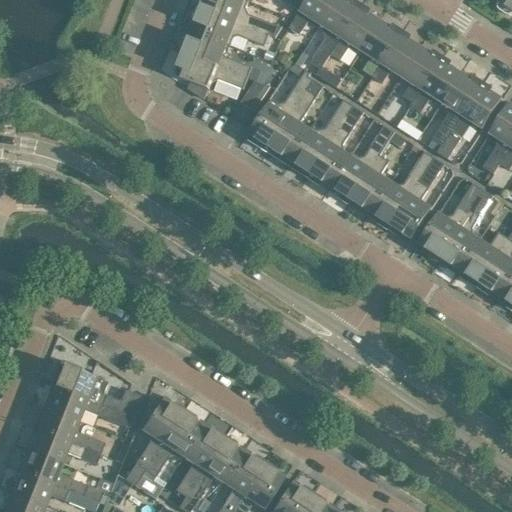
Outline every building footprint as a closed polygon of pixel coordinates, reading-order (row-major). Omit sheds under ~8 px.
[(193,0),(192,3),(264,32),(268,20),(244,11),(241,4),(242,0),(193,0)] [(299,0),(294,8),(284,24),(294,31),(303,18),(313,24),(329,0),(299,0)] [(320,36),(305,59),(315,66),(317,63),(317,64),(325,51),(325,50),(356,2),(353,0),(329,0),(313,24),(318,27),(320,36)] [(511,0),(491,0),(492,4),(494,6),(500,10),(503,11),(507,10),(509,8),(511,9),(511,6),(511,0)] [(356,2),(325,50),(325,51),(334,56),(343,44),(354,51),(356,47),(375,17),(363,9),(364,7),(356,2)] [(184,25),(222,41),(221,41),(225,43),(229,34),(233,32),(260,43),(264,32),(192,3),(188,15),(191,16),(190,19),(191,19),(188,26),(184,25)] [(375,17),(356,47),(365,53),(357,67),(368,73),(397,28),(389,23),(387,25),(375,17)] [(268,20),(264,32),(270,34),(277,24),(268,20)] [(179,36),(175,48),(243,75),(247,63),(220,53),(218,49),(221,41),(222,41),(184,25),(183,26),(187,28),(185,35),(184,35),(183,37),(179,36)] [(397,28),(368,73),(377,79),(386,66),(396,73),(416,43),(404,35),(405,33),(397,28)] [(416,43),(396,73),(406,79),(398,92),(407,98),(408,99),(437,54),(429,49),(428,50),(416,43)] [(262,46),(258,54),(266,58),(270,50),(262,46)] [(175,48),(170,60),(174,61),(173,63),(173,64),(171,69),(173,74),(186,79),(183,85),(199,95),(202,85),(204,86),(207,79),(213,76),(238,86),(243,75),(175,48)] [(276,48),(271,56),(280,61),(285,53),(276,48)] [(407,98),(405,102),(416,108),(423,96),(426,96),(435,102),(456,69),(444,61),(445,59),(437,54),(408,99),(407,98)] [(290,60),(283,65),(296,73),(300,67),(290,60)] [(315,66),(311,71),(332,84),(337,76),(317,64),(317,63),(315,66)] [(242,133),(242,134),(243,135),(245,131),(252,135),(252,136),(254,137),(252,140),(263,147),(302,86),(303,87),(309,77),(308,76),(303,73),(305,70),(300,67),(296,73),(280,99),(272,100),(266,96),(244,130),(242,133)] [(444,109),(428,134),(437,140),(438,141),(477,80),(470,75),(470,70),(458,70),(456,69),(435,102),(443,107),(444,109)] [(249,77),(236,99),(249,107),(259,92),(265,83),(249,77)] [(302,86),(263,147),(273,154),(275,151),(278,153),(278,152),(284,156),(282,160),(283,160),(305,126),(304,126),(295,120),(312,93),(318,83),(309,77),(303,87),(302,86)] [(348,79),(342,90),(352,97),(359,86),(348,79)] [(437,140),(432,149),(443,156),(465,122),(476,129),(497,95),(484,87),(486,85),(477,80),(438,141),(437,140)] [(305,126),(283,160),(283,161),(286,157),(292,161),(292,162),(294,163),(292,167),(303,174),(349,102),(339,96),(320,125),(313,126),(307,122),(304,126),(305,126)] [(491,142),(478,163),(489,170),(495,160),(494,160),(511,132),(511,101),(506,101),(504,99),(484,130),(489,133),(491,142)] [(349,102),(303,174),(313,180),(316,177),(318,179),(318,178),(325,182),(322,186),(323,187),(345,152),(344,152),(339,148),(338,141),(352,119),(359,109),(349,103),(349,102)] [(345,152),(323,187),(324,187),(326,183),(333,187),(332,188),(335,189),(332,193),(343,200),(374,151),(375,152),(384,137),(390,129),(379,122),(359,153),(355,154),(347,148),(344,152),(345,152)] [(401,136),(390,129),(384,137),(395,144),(401,136)] [(511,132),(494,160),(495,160),(504,166),(511,154),(511,132)] [(385,178),(363,213),(364,213),(366,209),(373,214),(375,215),(373,219),(383,226),(415,177),(415,178),(430,155),(419,148),(398,180),(391,182),(385,178)] [(374,151),(343,200),(354,206),(356,203),(358,205),(358,204),(365,208),(363,212),(363,213),(385,178),(375,172),(384,158),(375,152),(374,151)] [(415,177),(383,226),(394,233),(396,229),(399,231),(399,230),(405,234),(403,238),(404,239),(406,235),(407,235),(427,205),(416,198),(425,184),(439,161),(430,155),(415,178),(415,177)] [(479,164),(473,174),(482,179),(488,170),(479,164)] [(414,240),(412,244),(413,244),(415,241),(422,245),(421,245),(424,247),(421,250),(432,257),(478,186),(468,180),(453,202),(447,212),(440,213),(434,209),(414,240)] [(478,186),(432,257),(443,264),(445,261),(447,262),(448,262),(454,266),(452,270),(475,235),(469,232),(467,225),(473,215),(488,192),(478,186)] [(504,235),(472,283),(483,290),(485,287),(488,288),(495,292),(492,296),(493,296),(511,266),(511,259),(509,258),(508,251),(511,243),(511,219),(502,234),(504,235)] [(475,235),(452,270),(453,270),(455,267),(462,271),(464,273),(462,276),(472,283),(504,235),(502,234),(493,228),(485,242),(475,235)] [(511,266),(493,296),(496,293),(502,297),(504,299),(502,302),(511,308),(511,266)] [(58,356),(52,373),(55,374),(52,383),(100,402),(119,410),(130,414),(138,393),(122,386),(118,397),(100,390),(105,379),(93,374),(73,366),(74,363),(75,363),(58,356)] [(44,391),(40,403),(76,418),(80,407),(95,413),(114,420),(119,410),(100,402),(52,383),(48,393),(45,391),(44,391)] [(132,461),(122,476),(129,481),(131,482),(141,467),(142,467),(182,406),(171,399),(169,402),(167,401),(160,397),(162,393),(161,393),(159,396),(139,427),(145,431),(147,438),(132,461)] [(40,403),(35,415),(36,415),(39,416),(35,426),(83,445),(97,451),(102,440),(72,428),(76,418),(40,403)] [(182,406),(142,467),(152,474),(167,451),(178,458),(180,454),(180,453),(202,419),(199,422),(193,418),(191,416),(193,413),(182,406)] [(119,410),(114,420),(125,425),(130,414),(119,410)] [(190,460),(173,487),(182,493),(183,493),(222,432),(212,425),(210,428),(207,427),(200,423),(203,419),(202,419),(180,453),(180,454),(190,460)] [(35,426),(26,447),(59,460),(64,449),(79,455),(94,461),(97,451),(83,445),(35,426)] [(182,493),(175,502),(186,510),(193,500),(210,473),(220,479),(243,445),(242,445),(240,448),(233,444),(231,442),(233,439),(222,432),(183,493),(182,493)] [(213,511),(227,511),(263,458),(252,451),(250,454),(248,453),(247,453),(241,449),(243,445),(220,479),(230,486),(213,511)] [(26,447),(18,468),(67,488),(81,494),(86,483),(55,471),(59,460),(26,447)] [(227,511),(242,511),(250,499),(261,506),(275,485),(281,475),(283,471),(282,471),(280,474),(273,470),(274,470),(271,468),(274,465),(263,458),(227,511)] [(18,468),(10,489),(43,502),(47,492),(63,498),(67,488),(18,468)] [(115,471),(104,495),(115,502),(129,481),(122,476),(115,471)] [(296,511),(311,489),(300,482),(298,486),(296,484),(296,485),(289,480),(291,477),(290,476),(288,480),(281,490),(266,511),(296,511)] [(86,483),(81,494),(88,496),(96,500),(101,489),(86,483)] [(10,489),(1,510),(5,511),(38,511),(43,502),(10,489)] [(311,489),(296,511),(325,511),(331,502),(328,506),(322,502),(322,501),(320,500),(322,496),(311,489)] [(92,510),(96,500),(88,496),(84,507),(92,510)] [(346,511),(341,509),(339,511),(336,510),(336,511),(329,507),(332,503),(331,502),(325,511),(346,511)]
